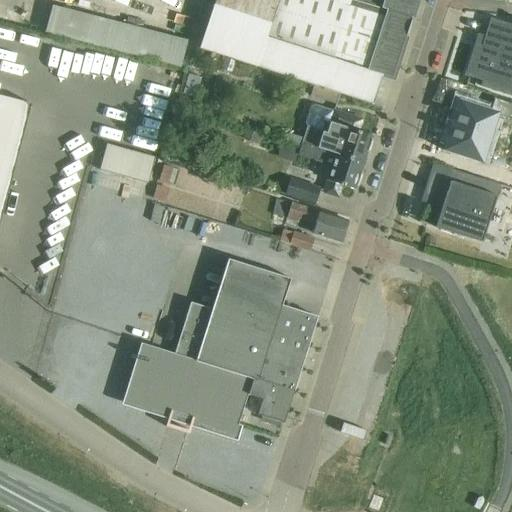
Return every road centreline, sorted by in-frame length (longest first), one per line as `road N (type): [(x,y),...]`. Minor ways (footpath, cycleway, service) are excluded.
road 1 (residential): [(282,511),(443,0)]
road 2 (residential): [(212,511),(0,378)]
